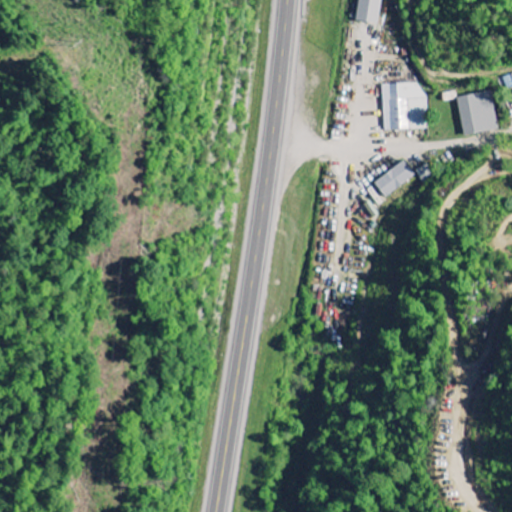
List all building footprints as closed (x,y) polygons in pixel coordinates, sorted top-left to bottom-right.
[(377,26),(381,0),(358,0),(354,23),(377,26)] [(384,132),(426,131),(425,84),(382,86),(384,132)] [(491,93),(456,99),(463,137),(498,131),(491,93)] [(415,179),(405,163),(373,183),(382,199),(415,179)] [(415,173),(424,186),(435,179),(426,166),(415,173)]
